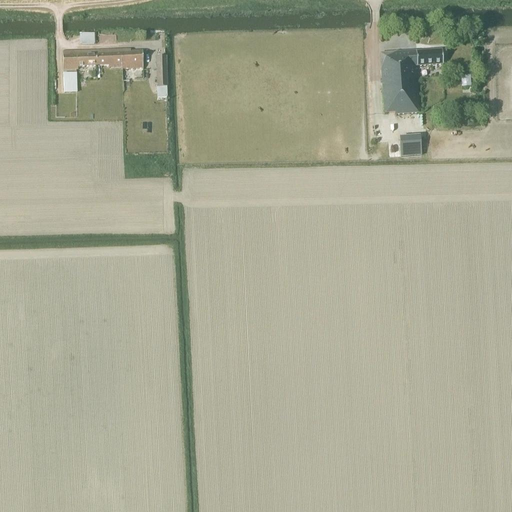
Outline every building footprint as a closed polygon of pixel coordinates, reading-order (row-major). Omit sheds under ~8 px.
[(94,45),(94,35),(79,35),(79,45),(94,45)] [(129,53),(129,50),(95,52),(95,67),(107,67),(107,69),(121,69),(121,70),(142,69),(141,52),(129,53)] [(418,115),(415,67),(442,65),(441,51),(416,53),(416,52),(379,54),(383,115),(394,115),(394,116),(418,115)] [(77,68),(95,67),(95,52),(62,53),(62,70),(77,70),(77,68)] [(167,88),(166,57),(155,57),(156,88),(167,88)] [(76,93),(76,74),(63,74),(64,94),(76,93)] [(471,75),(462,76),(463,87),(472,86),(471,75)] [(167,99),(166,88),(156,88),(156,100),(167,99)] [(401,161),(421,160),(420,141),(400,142),(401,161)]
